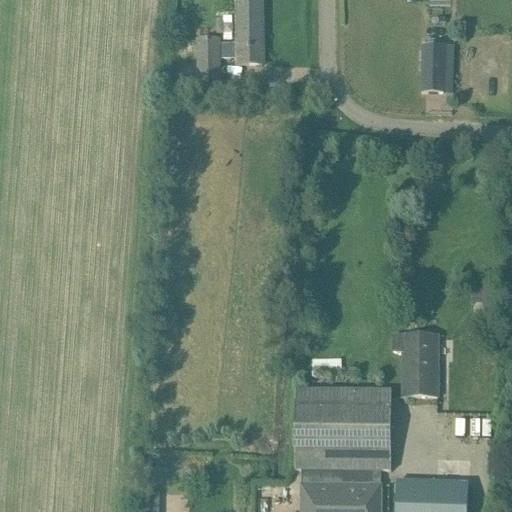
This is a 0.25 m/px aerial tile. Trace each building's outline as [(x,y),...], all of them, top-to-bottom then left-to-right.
[(263,67),(262,0),(236,0),(237,44),(197,44),(197,82),(219,82),(219,61),(238,61),(238,67),(263,67)] [(447,48),(422,47),(421,95),(445,96),(447,48)] [(483,304),(482,315),(496,316),(498,293),(484,292),(483,304)] [(404,355),(404,358),(403,400),(437,401),(438,358),(438,353),(438,338),(404,338),(395,338),(394,355),(404,355)] [(392,392),(296,392),(295,474),(391,474),(392,392)] [(301,511),(381,511),(381,487),(381,474),(302,474),(302,486),(301,511)] [(467,511),(468,496),(469,488),(397,486),(396,496),(395,511),(467,511)] [(142,495),(142,511),(158,511),(159,495),(142,495)]
